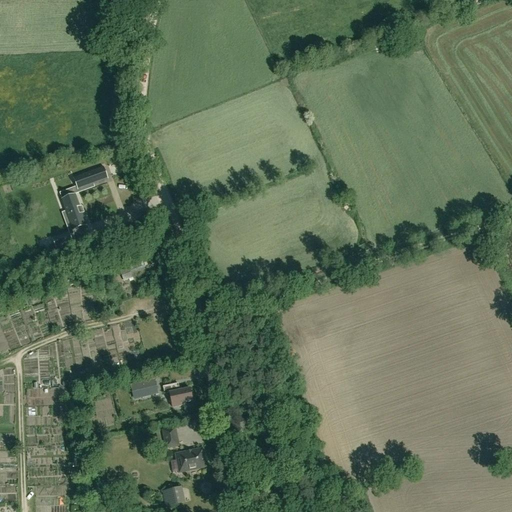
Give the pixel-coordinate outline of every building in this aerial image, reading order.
[(77,186),(79,190),(91,186),(91,185),(94,185),(99,183),(105,181),(104,181),(107,180),(102,168),(94,170),(95,171),(91,172),(74,178),(77,186)] [(62,201),(66,212),(65,212),(66,214),(66,213),(68,217),(67,217),(68,219),(72,228),(71,228),(72,230),(86,225),(82,214),(80,207),(76,196),(62,201)] [(69,236),(68,233),(53,238),(57,249),(72,243),(69,236)] [(124,282),(133,278),(131,273),(146,267),(143,261),(119,271),(124,282)] [(155,381),(130,387),(134,400),(158,394),(155,381)] [(177,391),(175,384),(163,387),(164,394),(169,393),(172,408),(186,405),(185,403),(192,401),(189,389),(177,391)] [(139,410),(141,420),(155,417),(151,399),(138,402),(140,410),(139,410)] [(10,400),(9,417),(18,417),(18,400),(10,400)] [(165,450),(179,447),(175,427),(161,430),(165,450)] [(179,473),(206,467),(202,449),(176,455),(179,473)] [(166,507),(184,503),(182,488),(162,493),(166,507)]
